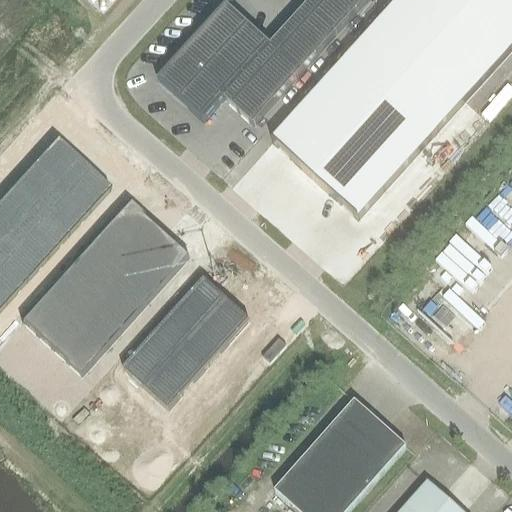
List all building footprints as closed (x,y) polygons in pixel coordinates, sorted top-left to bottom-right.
[(227,9),(159,84),(204,124),(224,102),(253,129),(370,0),(301,0),(309,7),(271,49),(227,9)] [(511,0),(402,0),(272,145),(358,223),(511,52),(511,0)] [(0,314),(110,192),(56,143),(0,205),(0,314)] [(129,206),(22,326),(81,380),(189,260),(129,206)] [(168,414),(249,324),(204,283),(123,372),(168,414)] [(294,511),(350,511),(406,449),(355,404),(275,494),(294,511)] [(459,511),(428,484),(402,511),(459,511)]
